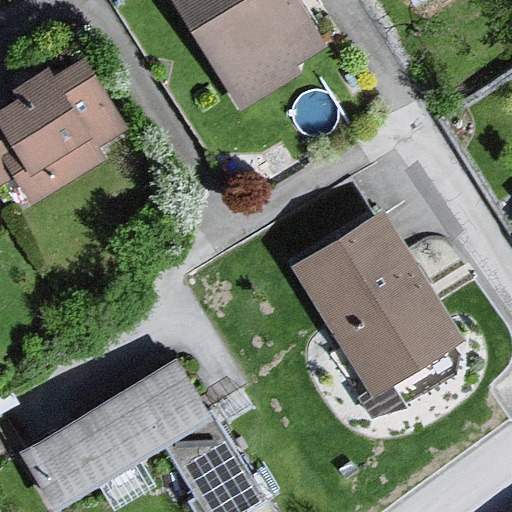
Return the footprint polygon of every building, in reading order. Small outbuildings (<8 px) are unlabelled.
[(170,0),(235,107),(299,69),(293,59),(323,41),(298,0),(170,0)] [(122,122),(77,51),(50,67),(44,57),(7,81),(11,87),(0,93),(0,183),(13,175),(30,202),(104,156),(93,140),(122,122)] [(379,201),(287,257),(366,384),(369,389),(388,377),(460,333),(379,201)] [(173,351),(17,443),(52,502),(160,438),(192,492),(185,496),(193,511),(239,511),(265,497),(209,404),(206,406),(173,351)] [(369,389),(366,384),(356,392),(368,414),(406,405),(388,377),(369,389)]
